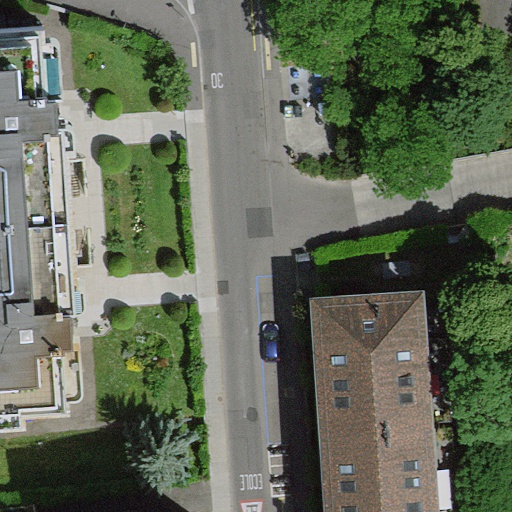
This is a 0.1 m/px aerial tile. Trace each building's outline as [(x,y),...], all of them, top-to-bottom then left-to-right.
[(0,220),(74,215),(60,25),(0,28),(0,220)] [(0,220),(0,410),(89,404),(74,215),(0,220)] [(320,301),(326,382),(424,375),(419,294),(325,301),(320,301)] [(326,382),(333,479),(431,473),(424,375),(326,382)] [(333,479),(335,511),(434,511),(431,473),(333,479)]
